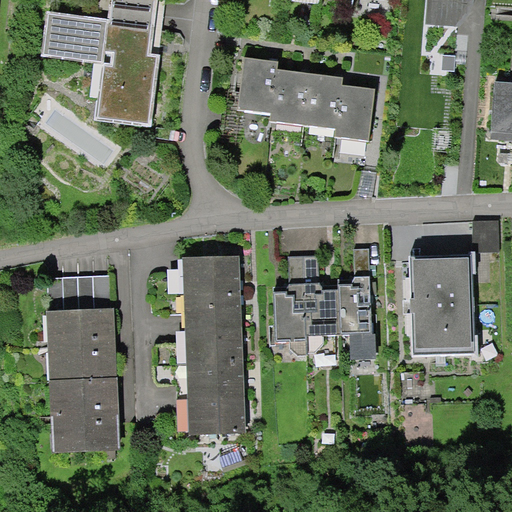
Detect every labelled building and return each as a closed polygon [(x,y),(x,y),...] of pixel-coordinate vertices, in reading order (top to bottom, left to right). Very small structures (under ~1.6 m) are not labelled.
[(157,0),(111,0),(109,19),(47,11),(41,54),(105,62),(98,119),(152,126),(160,56),(150,54),(155,16),(157,0)] [(470,0),(425,0),(425,27),(457,30),(467,17),(470,4),(470,0)] [(278,61),(245,58),(240,110),(271,114),(270,121),(334,128),(333,138),(369,142),(375,88),(342,84),(343,75),(277,68),(278,61)] [(511,82),(495,81),(490,139),(511,140),(511,82)] [(470,256),(409,258),(412,353),(471,351),(467,260),(501,259),(500,221),(469,222),(470,256)] [(318,256),(288,256),(288,292),(275,292),(275,342),(307,341),(307,335),(351,335),(351,359),(376,359),(375,332),(371,332),(370,249),(353,249),(353,278),(353,285),(337,285),(337,289),(323,289),(323,285),(318,285),(318,256)] [(239,255),(183,257),(189,434),(245,432),(239,255)] [(47,277),(48,310),(112,308),(111,275),(47,277)] [(48,310),(46,310),(49,380),(117,377),(114,307),(112,308),(48,310)] [(117,377),(49,380),(53,453),(120,450),(117,377)]
